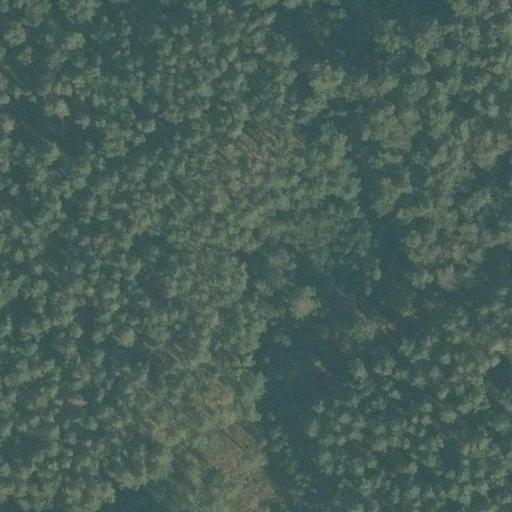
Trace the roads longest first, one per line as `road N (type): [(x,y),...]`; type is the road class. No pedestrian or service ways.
road 1 (track): [(428,300),(276,0)]
road 2 (track): [(244,411),(428,300)]
